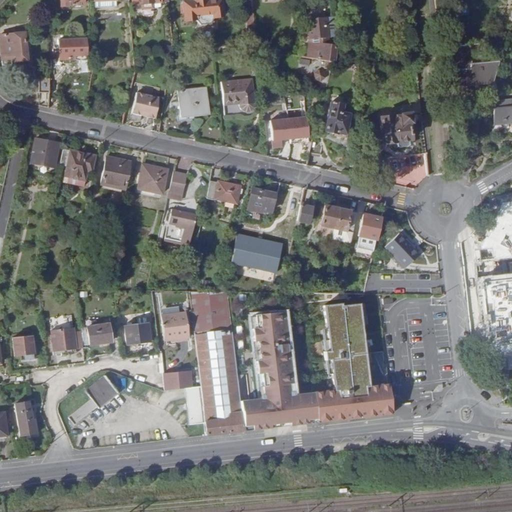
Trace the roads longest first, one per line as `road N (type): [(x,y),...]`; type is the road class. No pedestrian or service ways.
road 1 (residential): [(0,101),(42,120),(422,202)]
road 2 (secondary): [(0,477),(354,433)]
road 3 (residential): [(446,228),(463,395)]
